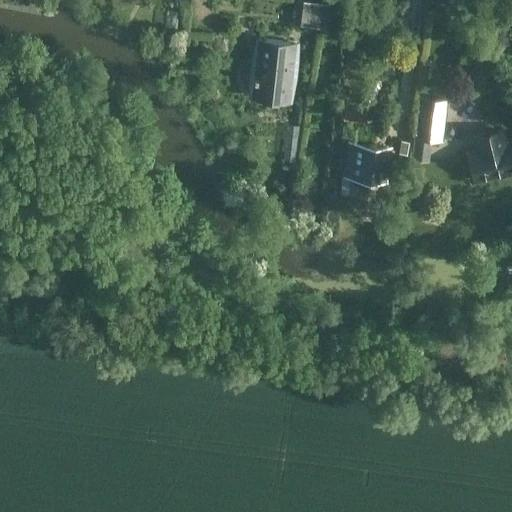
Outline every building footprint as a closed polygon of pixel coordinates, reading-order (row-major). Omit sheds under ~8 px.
[(320,0),(294,0),(292,23),(325,26),(328,1),(320,0)] [(255,38),(249,96),(268,99),(273,99),(286,101),(294,42),(255,38)] [(412,136),(442,140),(447,98),(417,95),(412,136)] [(361,109),(344,107),(342,121),(359,123),(361,109)] [(466,151),(470,169),(473,180),(498,174),(499,176),(511,173),(511,170),(511,171),(511,170),(511,139),(505,141),(502,127),(495,129),(495,131),(484,134),(484,132),(472,135),(476,149),(466,151)] [(354,141),(349,195),(356,196),(354,210),(382,213),(389,144),(354,141)] [(511,264),(493,275),(503,293),(511,288),(511,264)]
